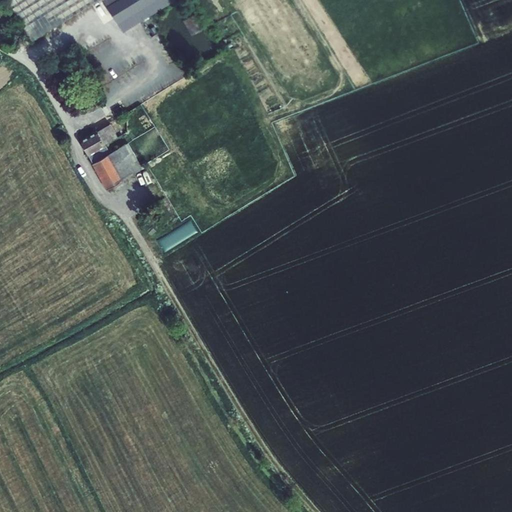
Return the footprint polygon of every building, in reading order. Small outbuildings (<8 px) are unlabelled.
[(6,0),(32,41),(54,27),(99,0),(6,0)] [(177,0),(104,0),(124,33),(150,18),(178,1),(177,0)] [(192,35),(202,30),(193,15),(184,20),(192,35)] [(120,119),(113,121),(118,133),(125,130),(120,119)] [(118,137),(110,123),(97,130),(105,144),(118,137)] [(105,144),(97,130),(97,129),(79,139),(89,155),(90,155),(106,146),(105,144)] [(143,169),(128,142),(110,152),(93,162),(92,163),(106,189),(143,169)] [(106,146),(90,155),(93,162),(110,152),(106,145),(106,146)]
